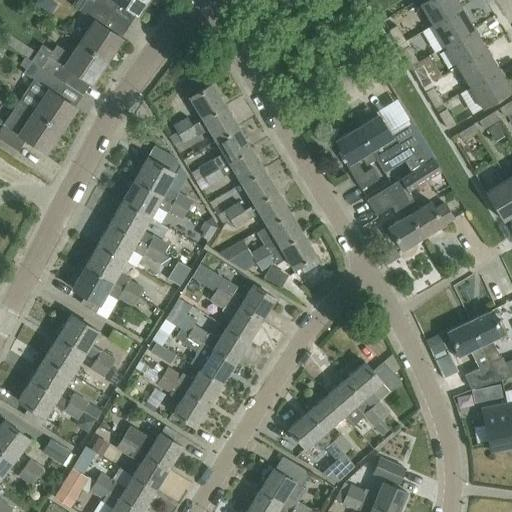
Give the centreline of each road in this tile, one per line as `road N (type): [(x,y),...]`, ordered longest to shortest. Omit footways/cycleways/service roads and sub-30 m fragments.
road 1 (residential): [(369,278),(300,159),(194,14)]
road 2 (residential): [(195,511),(309,327),(369,278)]
road 3 (residential): [(449,511),(448,449),(432,398),(369,278)]
road 4 (unclassified): [(65,200),(133,88),(194,14)]
road 5 (unclassified): [(0,324),(65,200)]
